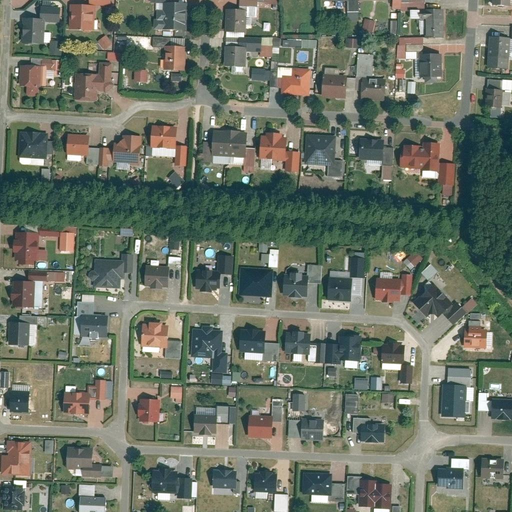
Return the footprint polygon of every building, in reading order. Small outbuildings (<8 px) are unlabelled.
[(189,4),(166,3),(166,11),(161,10),(160,20),(159,20),(158,28),(188,30),(189,4)] [(93,5),(73,4),(72,29),(97,30),(98,5),(93,5)] [(64,7),(44,7),(44,18),(48,18),(48,22),(64,23),(64,7)] [(250,9),(228,8),(227,31),(249,32),(250,9)] [(448,8),(425,8),(425,19),(429,19),(429,38),(448,38),(448,8)] [(44,18),(26,17),(25,43),(47,44),(48,22),(48,18),(44,18)] [(365,20),(364,32),(374,32),(375,21),(365,20)] [(399,60),(406,59),(406,44),(417,44),(417,45),(424,45),(424,31),(416,31),(416,38),(398,38),(399,60)] [(108,36),(101,41),(107,50),(114,44),(108,36)] [(490,67),(511,68),(511,37),(492,36),(490,67)] [(151,38),(137,37),(136,49),(149,50),(151,38)] [(154,47),(163,48),(164,38),(154,38),(154,47)] [(264,38),(242,38),(242,47),(250,47),(250,52),(264,52),(264,38)] [(62,55),(62,41),(51,41),(50,55),(62,55)] [(189,47),(168,46),(167,69),(188,70),(189,47)] [(242,47),(228,46),(228,67),(249,67),(250,52),(250,47),(242,47)] [(446,54),(423,54),(423,77),(431,77),(431,83),(443,83),(443,77),(446,77),(446,54)] [(99,73),(77,73),(77,98),(98,98),(99,88),(106,89),(107,91),(115,84),(113,80),(113,64),(100,64),(99,73)] [(50,66),(23,65),(23,85),(29,86),(29,95),(40,96),(41,87),(49,87),(50,66)] [(268,68),(255,68),(254,80),(268,81),(268,68)] [(294,76),(286,76),(284,94),(312,96),(314,69),(295,68),(294,76)] [(397,69),(397,79),(406,79),(406,69),(397,69)] [(182,82),(183,74),(173,73),(172,81),(182,82)] [(350,77),(324,75),(322,96),(348,98),(350,77)] [(511,80),(490,79),(489,89),(511,89),(511,80)] [(391,84),(367,81),(364,99),(389,102),(391,84)] [(488,106),(506,107),(507,90),(489,89),(488,106)] [(153,147),(178,148),(179,145),(180,127),(154,126),(153,147)] [(215,155),(231,156),(232,131),(216,130),(215,143),(215,155)] [(231,156),(248,157),(248,148),(249,132),(232,131),(231,156)] [(20,157),(49,159),(49,154),(50,141),(51,134),(21,132),(20,157)] [(68,155),(89,156),(90,147),(90,135),(70,134),(68,155)] [(262,159),(289,160),(290,151),(291,136),(264,134),(262,159)] [(332,166),(338,166),(338,161),(340,136),(310,134),(308,164),(332,166)] [(116,165),(142,166),(143,137),(127,136),(126,144),(118,143),(117,148),(116,165)] [(361,159),(385,161),(385,148),(386,140),(362,139),(361,159)] [(58,141),(50,141),(49,154),(57,155),(58,141)] [(215,155),(215,143),(206,142),(204,162),(214,162),(215,155)] [(404,148),(403,167),(443,169),(443,162),(444,144),(426,143),(426,149),(404,148)] [(190,146),(179,145),(178,148),(177,167),(189,167),(190,146)] [(102,164),(103,148),(90,147),(89,156),(89,164),(102,164)] [(116,165),(117,148),(103,148),(102,164),(102,167),(116,168),(116,165)] [(258,149),(248,148),(248,157),(247,173),(256,174),(258,149)] [(397,148),(385,148),(385,161),(384,166),(386,166),(396,167),(397,148)] [(302,152),(290,151),(289,160),(289,171),(301,172),(302,152)] [(345,161),(338,161),(338,166),(332,166),(331,177),(344,177),(345,161)] [(458,163),(443,162),(443,169),(442,184),(457,185),(458,163)] [(395,181),(396,167),(386,166),(386,180),(395,181)] [(168,179),(177,189),(185,182),(176,172),(168,179)] [(43,233),(43,236),(63,237),(64,232),(64,228),(44,227),(43,233)] [(17,260),(42,261),(43,236),(43,233),(19,232),(17,260)] [(77,233),(64,232),(63,237),(63,251),(76,252),(77,233)] [(180,250),(180,238),(171,238),(171,250),(180,250)] [(266,253),(268,243),(260,242),(259,252),(266,253)] [(272,249),(271,266),(281,267),(282,249),(272,249)] [(407,262),(413,269),(425,258),(419,251),(407,262)] [(127,261),(127,272),(135,273),(136,254),(124,254),(124,261),(127,261)] [(223,271),(223,274),(236,275),(237,256),(224,255),(223,271)] [(172,256),(171,264),(183,265),(184,257),(172,256)] [(355,257),(354,277),(367,277),(368,258),(355,257)] [(97,288),(123,289),(124,278),(127,278),(127,272),(127,261),(124,261),(98,260),(97,271),(95,271),(92,273),(92,278),(94,280),(97,281),(97,288)] [(311,277),(311,282),(324,283),(325,264),(312,263),(311,277)] [(149,266),(148,286),(171,288),(172,268),(149,266)] [(277,269),(243,267),(242,295),(275,297),(277,269)] [(223,274),(223,271),(199,269),(198,289),(222,290),(223,274)] [(32,270),(31,281),(39,281),(51,282),(51,272),(32,270)] [(405,280),(404,294),(414,294),(415,275),(405,274),(405,280)] [(311,277),(287,275),(285,296),(310,298),(311,282),(311,277)] [(331,277),(330,299),(354,300),(355,279),(331,277)] [(379,278),(377,299),(404,301),(404,294),(405,280),(379,278)] [(16,280),(15,307),(37,309),(39,281),(31,281),(16,280)] [(447,313),(457,304),(439,284),(424,298),(442,318),(447,313)] [(465,306),(471,312),(481,304),(475,297),(465,306)] [(457,304),(447,313),(458,324),(471,312),(465,306),(461,301),(457,304)] [(85,315),(95,316),(96,303),(79,302),(79,315),(85,315)] [(84,336),(110,338),(111,316),(95,316),(85,315),(84,336)] [(472,321),(472,329),(485,329),(485,322),(472,321)] [(11,345),(32,346),(33,323),(21,322),(12,322),(11,345)] [(170,341),(171,326),(145,324),(143,346),(170,348),(170,341)] [(226,331),(196,328),(194,356),(217,358),(215,371),(230,373),(231,353),(224,352),(226,331)] [(241,352),(266,353),(267,343),(267,330),(243,329),(241,352)] [(468,329),(467,347),(489,348),(490,330),(485,329),(472,329),(468,329)] [(288,353),(312,355),(313,346),(313,334),(289,332),(288,353)] [(345,361),(363,362),(364,338),(343,337),(342,345),(329,344),(328,362),(328,364),(345,365),(345,361)] [(185,342),(170,341),(170,348),(169,358),(184,359),(185,342)] [(282,344),(267,343),(266,353),(266,360),(281,361),(282,344)] [(319,361),(328,362),(329,344),(320,343),(320,347),(319,361)] [(384,344),(382,363),(407,365),(407,362),(408,346),(384,344)] [(312,361),(319,361),(320,347),(313,346),(312,355),(312,361)] [(418,363),(407,362),(407,365),(405,383),(416,384),(418,363)] [(1,387),(11,388),(12,371),(2,371),(1,387)] [(163,379),(175,379),(176,371),(163,371),(163,379)] [(234,382),(242,382),(241,373),(233,373),(234,382)] [(215,374),(214,384),(226,385),(227,375),(215,374)] [(472,378),(449,377),(448,385),(443,385),(441,416),(465,417),(466,387),(471,387),(472,378)] [(101,380),(99,399),(108,399),(109,380),(101,380)] [(370,390),(387,391),(387,384),(371,383),(370,390)] [(175,386),(174,398),(184,399),(185,387),(175,386)] [(230,396),(238,397),(239,387),(231,387),(230,396)] [(15,390),(13,412),(32,413),(34,391),(15,390)] [(67,391),(65,413),(92,415),(94,393),(67,391)] [(334,396),(339,402),(345,398),(340,391),(334,396)] [(348,413),(362,414),(363,394),(349,393),(348,413)] [(296,394),(295,410),(308,411),(309,394),(296,394)] [(385,394),(385,402),(396,403),(396,394),(385,394)] [(141,422),(163,423),(164,401),(143,399),(141,422)] [(511,400),(496,400),(495,419),(511,419),(511,400)] [(222,416),(222,422),(233,422),(234,406),(223,405),(222,416)] [(275,417),(275,421),(285,422),(286,405),(276,405),(275,417)] [(196,432),(221,434),(222,422),(222,416),(197,415),(196,432)] [(253,415),(251,437),(274,438),(275,421),(275,417),(253,415)] [(355,433),(365,434),(365,424),(373,425),(373,418),(356,417),(355,433)] [(308,420),(306,439),(327,441),(329,419),(308,418),(308,420)] [(291,439),(306,439),(308,420),(293,420),(291,439)] [(364,441),(389,443),(390,426),(373,425),(365,424),(365,434),(364,441)] [(5,474),(32,475),(33,442),(12,441),(11,455),(5,455),(5,474)] [(46,441),(46,454),(54,454),(54,441),(46,441)] [(70,448),(69,469),(86,469),(96,470),(97,449),(70,448)] [(454,458),(454,468),(467,469),(472,469),(472,459),(454,458)] [(484,477),(508,479),(510,461),(485,459),(484,477)] [(466,488),(467,469),(454,468),(442,467),(441,487),(466,488)] [(238,489),(238,469),(214,468),(214,478),(213,488),(238,489)] [(96,470),(86,469),(85,477),(105,478),(105,470),(96,470)] [(156,492),(180,493),(181,478),(181,472),(157,472),(156,492)] [(256,491),(279,492),(279,472),(257,472),(256,491)] [(306,494),(334,495),(335,484),(335,474),(306,473),(306,494)] [(350,494),(364,495),(364,479),(364,476),(351,476),(350,485),(350,494)] [(193,479),(181,478),(180,493),(180,499),(193,500),(193,479)] [(363,508),(379,508),(380,484),(380,479),(364,479),(364,495),(363,508)] [(25,510),(26,485),(8,484),(7,510),(25,510)] [(350,494),(350,485),(335,484),(334,495),(334,501),(350,501),(350,494)] [(395,506),(396,484),(380,484),(379,508),(395,509),(395,506)] [(82,485),(82,497),(98,497),(98,485),(82,485)] [(62,493),(72,494),(72,486),(62,486),(62,493)] [(291,511),(292,495),(277,494),(276,511),(291,511)] [(81,511),(109,511),(110,498),(98,497),(82,497),(81,511)]
